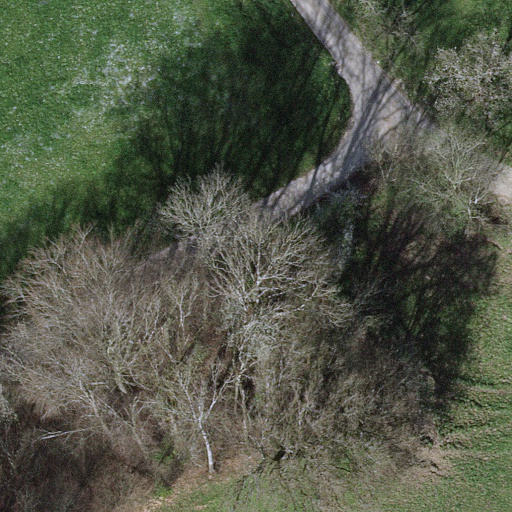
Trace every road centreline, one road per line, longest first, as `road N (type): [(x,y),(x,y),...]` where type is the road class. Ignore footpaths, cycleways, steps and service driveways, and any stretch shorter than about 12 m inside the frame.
road 1 (track): [(404,124),(0,409)]
road 2 (track): [(307,0),(404,124),(511,185)]
